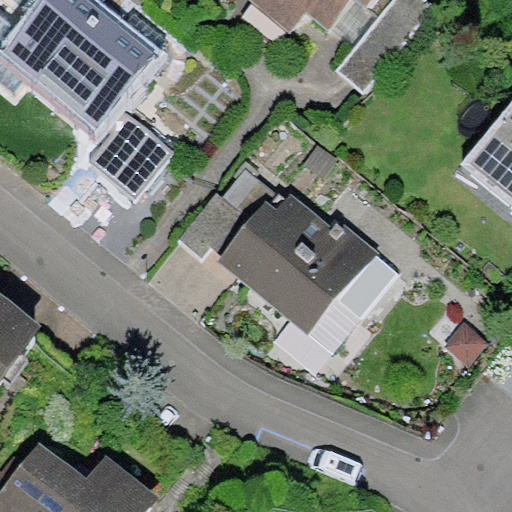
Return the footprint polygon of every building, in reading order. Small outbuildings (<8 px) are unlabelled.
[(163,68),(78,0),(69,0),(4,81),(45,114),(53,104),(102,143),(163,68)] [(371,0),(249,0),(294,34),(310,13),(328,27),(349,0),(356,0),(365,7),(371,0)] [(431,5),(424,0),(392,0),(336,74),(363,94),(431,5)] [(511,125),(490,153),(496,219),(511,232),(511,125)] [(284,211),(228,277),(335,367),(405,285),(356,244),(343,260),(284,211)] [(0,405),(44,356),(0,317),(0,405)] [(90,501),(45,466),(8,511),(158,511),(110,475),(90,501)]
